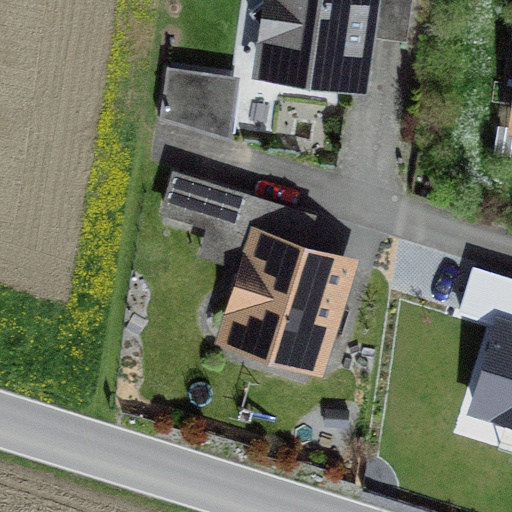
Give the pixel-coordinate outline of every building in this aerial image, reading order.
[(365,0),(275,0),(263,76),(351,91),(365,0)] [(168,64),(160,114),(223,135),(234,74),(168,64)] [(247,197),(174,176),(165,206),(238,228),(247,197)] [(325,376),(347,276),(255,255),(232,355),(325,376)] [(511,325),(498,322),(470,414),(511,426),(511,325)]
